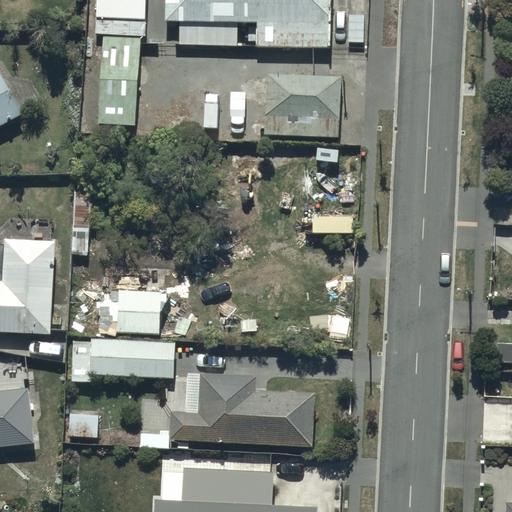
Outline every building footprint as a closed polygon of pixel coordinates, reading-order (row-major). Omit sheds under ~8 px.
[(148,0),(96,0),(95,34),(147,36),(148,0)] [(333,0),(168,0),(168,20),(259,21),(259,46),(333,48),(333,0)] [(143,39),(105,37),(100,122),(138,125),(143,39)] [(0,127),(26,113),(0,67),(0,127)] [(343,76),(270,73),(268,133),(342,135),(343,76)] [(0,262),(0,329),(55,332),(59,239),(7,237),(6,263),(0,262)] [(164,292),(119,289),(117,332),(161,334),(164,292)] [(93,340),(75,340),(74,381),(95,382),(96,374),(178,377),(179,341),(93,338),(93,340)] [(259,374),(189,372),(188,410),(174,410),(173,439),(314,445),(316,392),(258,390),(259,374)] [(31,385),(0,388),(0,445),(37,441),(31,385)] [(511,397),(483,397),(482,442),(511,443),(511,397)] [(102,414),(72,412),(71,435),(100,437),(102,414)] [(186,471),(165,471),(164,498),(160,498),(159,511),(319,511),(320,504),(275,503),(276,468),(186,466),(186,471)]
